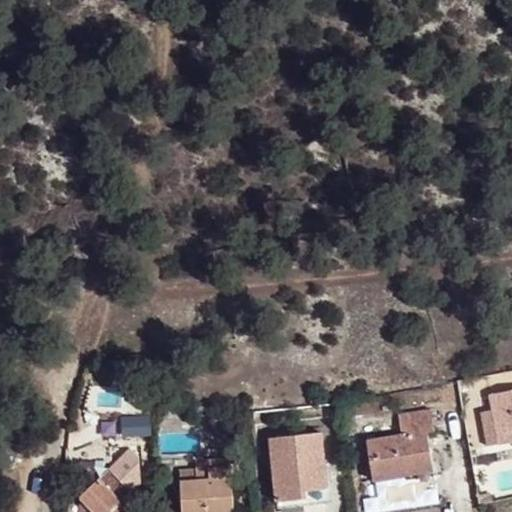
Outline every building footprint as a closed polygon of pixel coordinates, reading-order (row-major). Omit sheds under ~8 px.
[(489,447),(511,442),(511,391),(491,396),(496,424),(485,427),(489,447)] [(406,466),(433,461),(428,433),(436,432),(432,409),(400,415),(403,435),(369,441),(375,481),(408,475),(406,466)] [(310,489),(329,487),(321,433),(270,440),(278,502),(310,498),(310,489)] [(237,511),(234,461),(209,462),(210,471),(182,473),(185,511),(237,511)] [(435,471),(433,461),(406,466),(408,475),(435,471)] [(95,511),(131,511),(123,503),(131,495),(108,473),(84,496),(84,500),(95,511)] [(329,495),(329,487),(310,489),(310,498),(329,495)]
